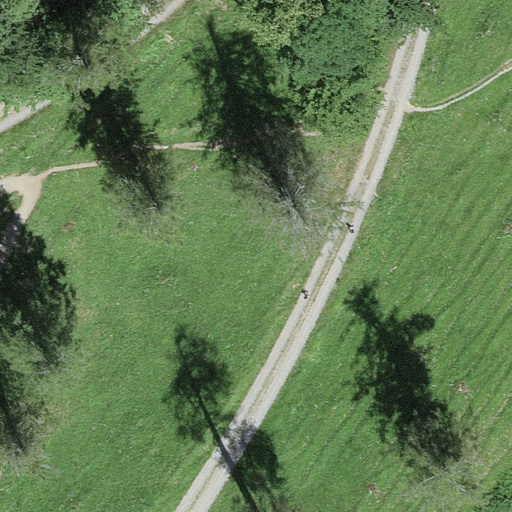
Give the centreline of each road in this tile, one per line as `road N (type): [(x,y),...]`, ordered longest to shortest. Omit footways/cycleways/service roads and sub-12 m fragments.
road 1 (track): [(188,511),(295,331),(391,112)]
road 2 (track): [(165,0),(92,61),(0,119)]
